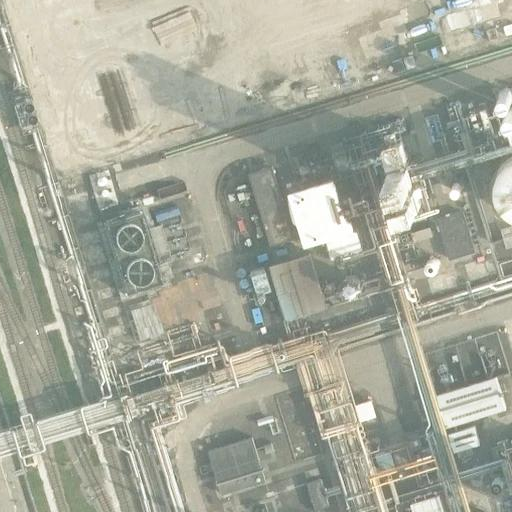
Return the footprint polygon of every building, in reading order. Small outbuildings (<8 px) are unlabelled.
[(197,0),(121,0),(145,78),(215,56),(197,0)] [(511,153),(508,156),(502,159),(497,164),(494,170),(491,176),(490,183),(490,190),(491,196),(494,203),(497,208),(502,213),(508,217),(511,219),(511,153)] [(272,168),(249,175),(269,247),(292,240),(272,168)] [(138,204),(100,214),(120,294),(159,284),(138,204)] [(462,212),(436,220),(448,261),(474,253),(462,212)] [(287,317),(328,306),(314,251),(252,267),(261,300),(281,295),(287,317)] [(506,410),(496,377),(436,395),(446,428),(506,410)] [(479,446),(473,426),(447,434),(455,460),(473,455),(471,448),(479,446)] [(221,495),(264,482),(251,438),(207,452),(221,495)] [(511,439),(500,444),(511,473),(511,439)] [(320,481),(307,485),(314,511),(328,507),(320,481)] [(438,485),(438,494),(413,493),(412,511),(456,511),(457,486),(438,485)]
